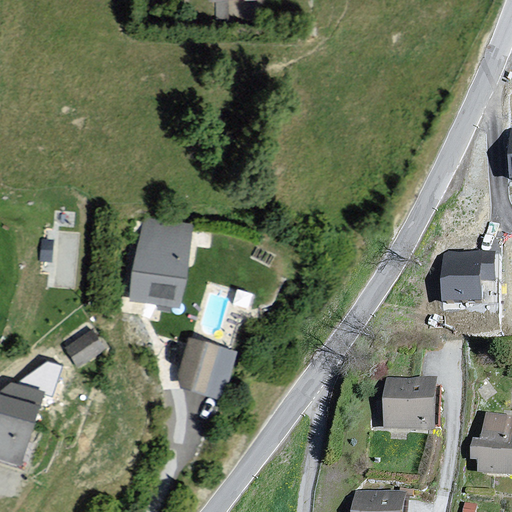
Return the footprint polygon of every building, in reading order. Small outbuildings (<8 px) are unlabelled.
[(173,314),(189,232),(143,224),(127,305),(173,314)] [(493,256),(448,256),(447,298),(480,298),(480,276),(493,276),(493,256)] [(87,338),(65,352),(76,368),(98,354),(87,338)] [(230,352),(192,343),(182,382),(219,392),(230,352)] [(435,387),(384,385),(382,436),(430,439),(435,387)] [(3,391),(0,401),(0,466),(12,470),(27,414),(31,415),(35,400),(3,391)] [(477,469),(478,480),(511,483),(511,441),(509,441),(511,425),(486,420),(480,448),(474,446),(468,467),(477,469)] [(401,511),(402,502),(355,499),(353,511),(401,511)]
